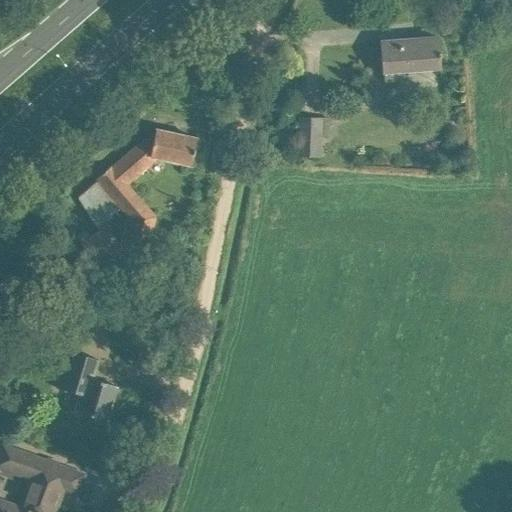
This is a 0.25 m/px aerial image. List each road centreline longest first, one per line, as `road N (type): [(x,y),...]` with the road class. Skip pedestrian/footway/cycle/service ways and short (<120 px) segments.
road 1 (track): [(247,92),(174,429),(142,511)]
road 2 (primary): [(0,144),(166,0)]
